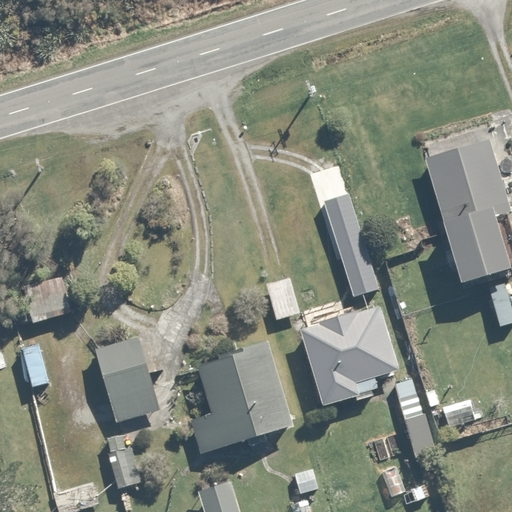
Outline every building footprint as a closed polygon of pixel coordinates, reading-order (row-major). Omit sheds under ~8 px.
[(482,134),(419,152),(436,213),(430,215),(448,278),(511,259),(511,253),(500,211),(504,210),(482,134)] [(363,241),(338,249),(354,296),(379,288),(363,241)] [(261,279),(271,316),(295,310),(285,272),(261,279)] [(17,325),(65,307),(54,278),(6,296),(17,325)] [(317,318),(297,324),(318,401),(378,384),(374,370),(394,364),(377,306),(355,312),(353,304),(316,315),(317,318)] [(131,329),(88,343),(112,421),(153,408),(139,363),(141,362),(131,329)] [(284,426),(257,339),(190,360),(205,409),(181,417),(194,459),(265,437),(264,432),(284,426)] [(312,464),(289,470),(296,493),(319,487),(312,464)] [(202,484),(192,487),(198,511),(236,511),(225,472),(200,479),(202,484)]
